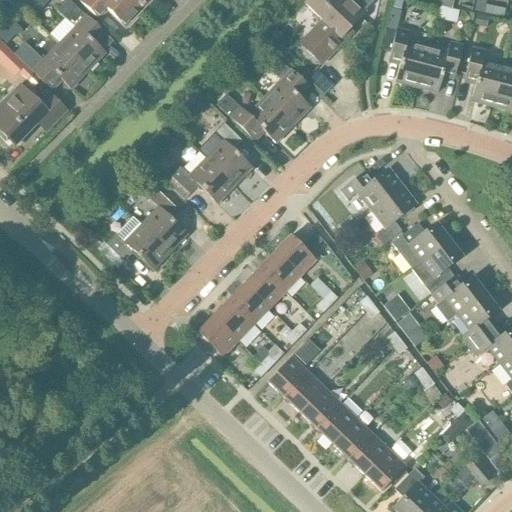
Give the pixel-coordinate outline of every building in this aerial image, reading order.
[(44,0),(29,0),(25,4),(36,15),(48,4),(44,0)] [(76,0),(79,3),(94,17),(102,8),(124,29),(138,14),(124,0),(99,0),(98,1),(96,0),(76,0)] [(124,0),(138,14),(151,0),(124,0)] [(309,0),(305,5),(322,22),(299,45),(321,66),(344,42),(340,38),(364,14),(349,0),(309,0)] [(391,0),(389,9),(399,11),(401,0),(400,0),(391,0)] [(475,0),(473,12),(483,15),(486,0),(475,0)] [(95,27),(67,1),(57,11),(74,27),(57,44),(87,73),(104,55),(85,37),(95,27)] [(505,8),(496,6),(494,17),(503,19),(505,8)] [(438,8),(435,20),(456,24),(458,12),(438,8)] [(476,16),(473,27),(486,29),(488,18),(476,16)] [(8,18),(0,26),(0,40),(6,46),(16,36),(21,31),(8,18)] [(406,42),(408,34),(396,31),(389,55),(401,58),(394,83),(416,89),(427,47),(406,42)] [(71,90),(87,73),(57,44),(42,61),(23,43),(12,55),(42,83),(52,73),(71,90)] [(427,47),(416,89),(437,94),(444,70),(454,73),(461,47),(449,44),(447,53),(427,47)] [(492,108),(502,67),(481,61),(484,53),(471,50),(465,75),(477,78),(471,103),(492,108)] [(264,100),(292,127),(309,109),(290,91),(300,82),(282,65),(273,75),(281,83),(264,100)] [(511,69),(502,67),(492,108),(511,112),(511,69)] [(19,87),(0,106),(0,133),(14,148),(36,124),(45,133),(66,112),(53,99),(43,109),(19,87)] [(292,127),(264,100),(247,117),(239,109),(229,119),(247,136),(257,126),(275,144),(292,127)] [(222,143),(205,160),(234,187),(251,170),(232,152),(242,142),(224,125),(214,135),(222,143)] [(141,159),(128,173),(142,186),(155,172),(141,159)] [(171,180),(174,183),(188,197),(198,187),(216,205),(234,187),(205,160),(189,177),(181,169),(180,170),(176,166),(168,174),(172,178),(171,180)] [(370,212),(402,188),(388,169),(365,187),(358,178),(337,195),(342,203),(346,200),(346,201),(356,194),(370,212)] [(402,188),(370,212),(384,230),(374,238),(382,247),(401,233),(394,224),(416,206),(402,188)] [(158,210),(142,227),(169,254),(186,236),(167,218),(177,208),(158,190),(148,201),(158,210)] [(417,225),(394,242),(391,245),(410,271),(448,242),(436,225),(424,234),(417,225)] [(125,245),(115,235),(105,246),(124,263),(134,253),(153,271),(169,254),(142,227),(125,245)] [(315,234),(306,244),(314,251),(322,242),(315,234)] [(274,254),(299,278),(315,261),(290,237),(274,254)] [(430,297),(455,277),(448,269),(461,258),(448,242),(410,271),(430,297)] [(299,278),(274,254),(259,270),(284,294),(299,278)] [(362,263),(353,270),(362,282),(371,275),(362,263)] [(284,294),(259,270),(244,286),(269,310),(284,294)] [(430,297),(436,304),(433,307),(446,323),(455,316),(456,317),(485,295),(472,278),(462,286),(455,277),(430,297)] [(228,302),(253,326),(269,310),(244,286),(228,302)] [(330,293),(323,300),(330,307),(337,299),(330,293)] [(497,312),(485,295),(456,317),(469,333),(462,338),(470,347),(493,330),(486,321),(497,312)] [(365,311),(373,305),(366,297),(359,303),(365,311)] [(330,307),(323,300),(316,307),(323,314),(330,307)] [(408,310),(400,300),(387,310),(395,320),(408,310)] [(253,326),(228,302),(213,318),(238,342),(253,326)] [(373,305),(365,311),(371,319),(379,313),(373,305)] [(238,342),(213,318),(196,335),(221,359),(238,342)] [(299,325),(292,332),(299,339),(306,331),(299,325)] [(411,327),(402,334),(410,345),(419,338),(411,327)] [(486,350),(499,366),(511,355),(511,329),(500,338),(493,330),(470,347),(477,357),(486,350)] [(292,346),(299,339),(292,332),(285,340),(292,346)] [(393,347),(400,341),(394,333),(386,339),(393,347)] [(400,341),(393,347),(399,355),(406,350),(400,341)] [(511,355),(499,366),(511,381),(505,385),(511,394),(511,355)] [(262,364),(268,371),(275,364),(268,357),(262,364)] [(434,357),(425,364),(433,375),(442,368),(434,357)] [(291,358),(280,369),(266,383),(283,399),(307,374),(291,358)] [(260,379),(268,371),(262,364),(253,372),(260,379)] [(420,383),(427,377),(421,369),(414,375),(420,383)] [(299,414),(323,389),(307,374),(283,399),(299,414)] [(403,381),(403,387),(407,391),(413,391),(417,387),(417,381),(413,377),(407,377),(403,381)] [(427,377),(420,383),(426,391),(433,385),(427,377)] [(323,389),(299,414),(315,430),(339,405),(323,389)] [(435,404),(442,410),(449,402),(443,396),(435,404)] [(449,411),(457,418),(463,412),(456,404),(449,411)] [(339,405),(315,430),(331,446),(355,421),(339,405)] [(460,434),(469,426),(471,425),(463,416),(452,425),(460,434)] [(486,416),(477,423),(484,432),(493,424),(486,416)] [(355,421),(331,446),(347,461),(371,436),(355,421)] [(483,455),(495,446),(484,432),(477,423),(476,422),(464,431),(483,455)] [(371,436),(347,461),(363,477),(387,452),(371,436)] [(380,493),(394,479),(405,468),(387,452),(363,477),(380,493)] [(474,458),(465,466),(481,486),(491,478),(474,458)] [(414,469),(407,476),(393,491),(402,499),(392,510),(394,511),(418,511),(432,499),(418,486),(424,479),(414,469)] [(445,511),(432,499),(418,511),(457,511),(452,506),(446,511),(445,511)]
